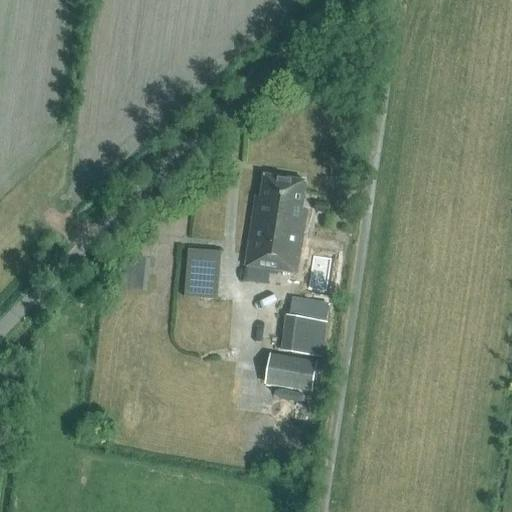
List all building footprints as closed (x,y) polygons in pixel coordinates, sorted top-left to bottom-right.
[(299,275),(308,210),(303,209),(307,183),(265,177),(262,200),(255,199),(246,267),(287,273),(288,269),(294,270),(293,275),(299,275)] [(316,211),(329,213),(330,204),(318,202),(316,211)] [(220,252),(187,249),(184,297),(217,300),(220,252)] [(147,259),(124,257),(121,287),(145,289),(147,259)] [(323,360),(330,324),(326,323),(329,304),(294,298),(290,317),(286,316),(280,352),(323,360)] [(318,363),(271,355),(266,385),(312,393),(318,363)]
